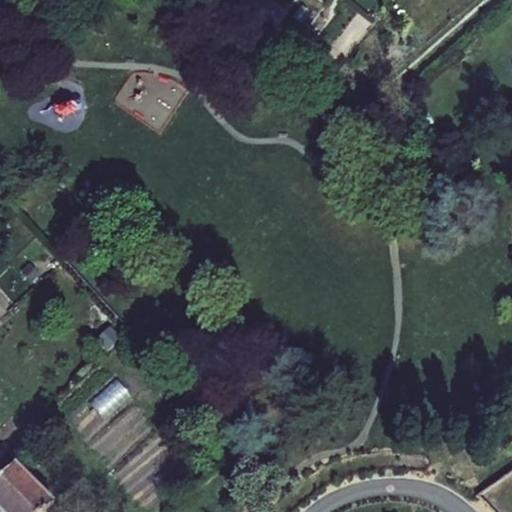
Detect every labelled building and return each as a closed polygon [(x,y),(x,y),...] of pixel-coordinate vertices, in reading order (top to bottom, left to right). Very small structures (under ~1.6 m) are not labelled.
[(378,65),(387,76),(404,62),(395,51),(378,65)] [(12,426),(3,417),(0,419),(0,430),(3,434),(12,426)] [(40,436),(34,429),(24,438),(16,446),(12,450),(19,457),(40,436)] [(5,436),(0,440),(0,445),(8,454),(9,453),(12,450),(16,446),(5,436)] [(16,468),(21,473),(25,469),(9,453),(8,454),(3,459),(13,470),(16,468)] [(0,462),(0,511),(55,511),(53,509),(55,506),(21,473),(16,468),(13,470),(3,459),(0,462)]
